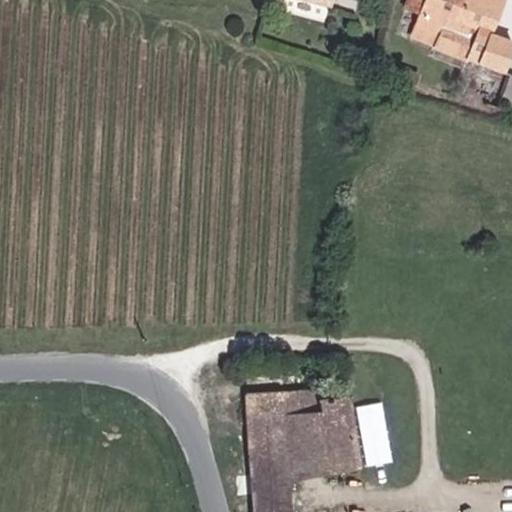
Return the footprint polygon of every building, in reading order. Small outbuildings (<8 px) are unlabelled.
[(468,30),(456,25),(463,0),(427,0),(414,36),(459,54),(468,30)] [(488,38),(497,11),(501,0),(463,0),(456,25),(468,30),(488,38)] [(456,61),(504,76),(511,50),(511,47),(488,38),(468,30),(459,54),(456,61)] [(500,104),(511,107),(511,81),(508,81),(507,83),(500,104)] [(488,101),(500,104),(507,83),(505,83),(503,92),(491,89),(488,101)] [(337,472),(360,469),(347,386),(333,386),(328,360),(316,362),(319,390),(252,396),(261,511),(301,511),(300,497),(293,419),(328,416),(337,472)] [(324,473),(337,472),(328,416),(293,419),(300,497),(325,494),(324,473)]
